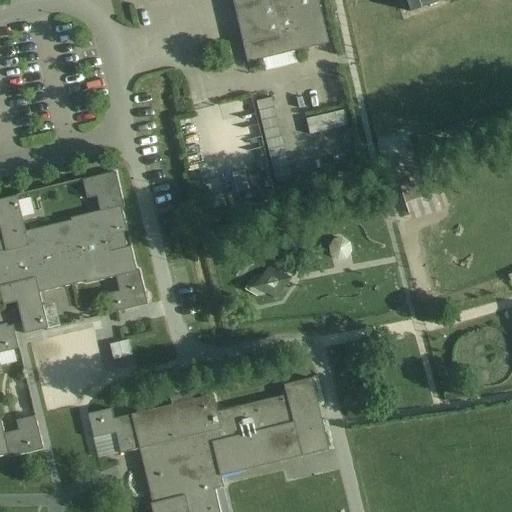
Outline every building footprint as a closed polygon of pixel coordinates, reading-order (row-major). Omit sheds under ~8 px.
[(231,0),(246,63),(328,43),(317,0),(231,0)] [(406,0),(410,10),(437,0),(406,0)] [(75,102),(75,80),(65,80),(64,102),(75,102)] [(333,120),(343,118),(337,96),(328,98),(333,120)] [(270,98),(256,101),(261,124),(276,121),(270,98)] [(236,128),(251,125),(247,104),(232,107),(236,128)] [(303,108),(305,127),(329,125),(327,106),(303,108)] [(284,154),(269,157),(274,179),(289,176),(284,154)] [(227,175),(240,170),(235,158),(223,163),(227,175)] [(123,206),(115,171),(81,180),(86,199),(96,197),(99,211),(70,218),(70,220),(22,232),(19,218),(21,217),(16,195),(0,199),(0,231),(2,238),(0,238),(0,455),(7,454),(8,457),(43,448),(34,415),(15,420),(17,429),(3,433),(0,418),(0,352),(18,348),(12,325),(7,326),(6,323),(0,324),(0,296),(2,305),(16,302),(24,334),(47,328),(39,292),(85,281),(85,283),(115,276),(118,291),(109,293),(113,312),(147,304),(139,270),(136,270),(130,246),(126,247),(122,232),(126,231),(120,207),(123,206)] [(234,174),(232,174),(236,193),(248,190),(244,171),(234,174)] [(431,172),(399,184),(410,214),(443,202),(431,172)] [(340,238),(323,240),(325,256),(342,254),(340,238)] [(276,287),(277,265),(250,263),(248,285),(276,287)] [(128,340),(109,344),(113,359),(132,355),(128,340)] [(329,449),(311,378),(283,385),(285,395),(216,412),(212,395),(130,414),(131,416),(114,420),(111,408),(87,413),(93,438),(115,433),(120,453),(139,449),(154,511),(219,511),(214,489),(223,487),(220,475),(329,449)]
